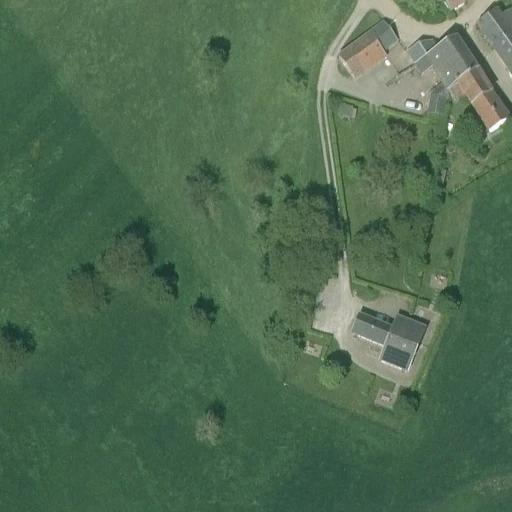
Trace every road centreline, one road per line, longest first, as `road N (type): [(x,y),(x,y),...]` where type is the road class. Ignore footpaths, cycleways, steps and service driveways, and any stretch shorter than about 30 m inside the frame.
road 1 (residential): [(367,0),(322,85),(345,308)]
road 2 (unclassified): [(491,0),(455,29),(429,35),(406,28),(378,0)]
